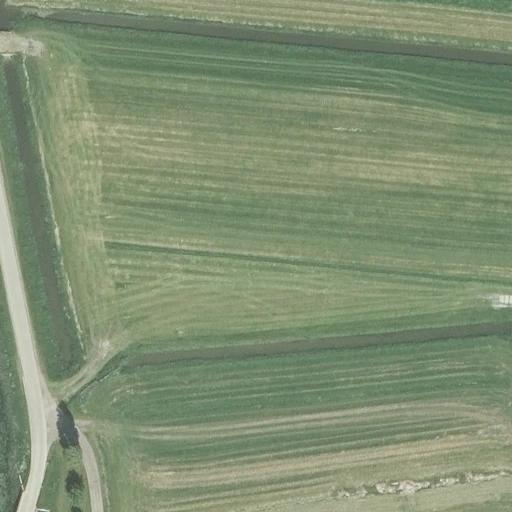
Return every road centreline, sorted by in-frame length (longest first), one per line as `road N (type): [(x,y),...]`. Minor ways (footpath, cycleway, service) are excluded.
road 1 (tertiary): [(27,511),(42,449),(0,214)]
road 2 (track): [(108,342),(67,397),(39,417),(79,436),(92,462),(96,511)]
